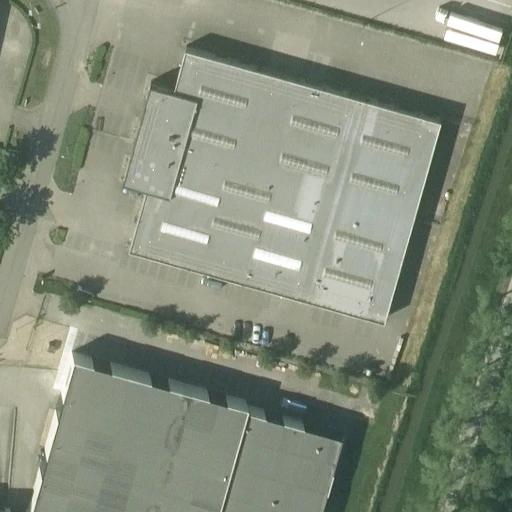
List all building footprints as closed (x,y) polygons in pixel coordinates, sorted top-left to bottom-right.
[(152,81),(136,140),(229,166),(252,172),(281,72),(188,46),(176,88),(152,81)] [(252,172),(275,179),(321,192),(350,91),(281,72),(252,172)] [(321,192),(415,218),(443,117),(350,91),(321,192)] [(125,179),(149,186),(132,247),(201,266),(229,166),(136,140),(125,179)] [(247,279),(275,179),(252,172),(229,166),(201,266),(247,279)] [(294,292),(321,192),(275,179),(247,279),(294,292)] [(415,218),(321,192),(294,292),(387,318),(415,218)] [(28,511),(0,508),(0,511),(318,511),(341,432),(246,405),(247,401),(72,352),(28,511)]
